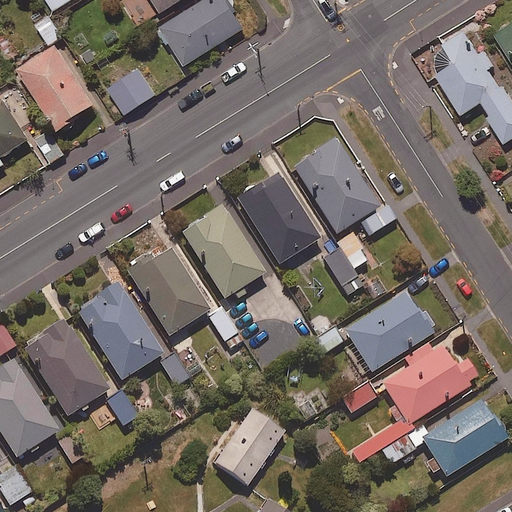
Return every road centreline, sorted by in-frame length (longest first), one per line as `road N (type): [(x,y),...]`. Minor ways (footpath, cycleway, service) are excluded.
road 1 (tertiary): [(342,47),(0,257)]
road 2 (residential): [(511,304),(342,47)]
